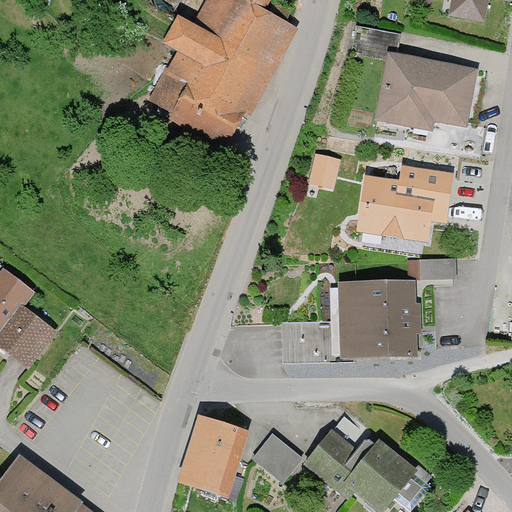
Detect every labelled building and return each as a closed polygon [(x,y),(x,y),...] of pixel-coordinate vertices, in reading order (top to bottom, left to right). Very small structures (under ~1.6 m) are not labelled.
[(267,12),(273,0),(205,0),(193,22),(184,17),(168,46),(182,53),(152,106),(175,118),(172,123),(187,131),(183,137),(225,161),(298,29),(267,12)] [(449,20),(488,25),(491,0),(423,0),(451,3),(449,20)] [(438,124),(470,130),(480,71),(389,55),(377,124),(436,135),(438,124)] [(310,187),(332,193),(340,163),(317,157),(310,187)] [(402,169),(401,181),(366,177),(360,238),(432,246),(435,222),(452,224),(457,175),(402,169)] [(421,252),(420,273),(456,275),(457,253),(421,252)] [(26,310),(38,293),(3,269),(0,273),(0,354),(29,375),(59,333),(26,310)] [(343,321),(344,359),(353,359),(421,357),(419,281),(342,284),(343,321)] [(344,359),(343,321),(282,322),(283,364),(353,363),(353,359),(344,359)] [(393,511),(421,473),(339,417),(302,470),(349,502),(354,495),(378,511),(393,511)] [(184,487),(234,500),(252,433),(201,420),(184,487)] [(274,427),(252,453),(283,480),(305,454),(274,427)] [(90,511),(86,508),(24,462),(0,493),(0,511),(90,511)]
